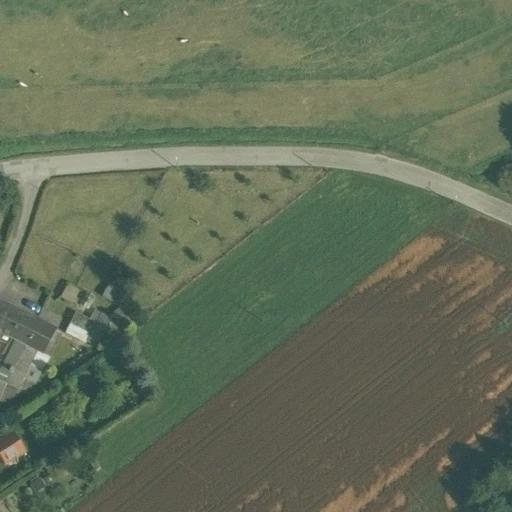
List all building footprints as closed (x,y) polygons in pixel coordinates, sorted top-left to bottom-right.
[(38,322),(0,303),(0,334),(25,347),(38,322)] [(86,345),(94,327),(74,317),(65,335),(86,345)] [(53,330),(38,322),(25,347),(40,355),(53,330)] [(34,357),(13,346),(3,364),(0,362),(0,384),(5,386),(17,391),(34,357)] [(11,439),(0,445),(0,456),(5,465),(21,456),(11,439)]
